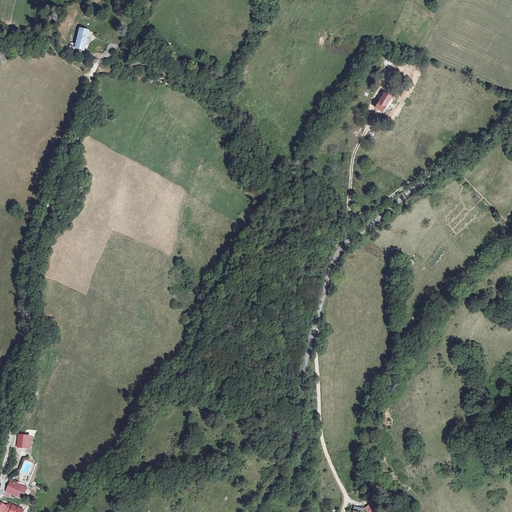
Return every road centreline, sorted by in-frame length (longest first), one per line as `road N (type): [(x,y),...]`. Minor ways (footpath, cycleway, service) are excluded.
road 1 (unclassified): [(511,121),(338,250),(285,462),(252,511)]
road 2 (track): [(0,480),(30,351),(30,263),(83,124),(92,74)]
road 3 (track): [(385,65),(373,118),(353,157),(350,216)]
